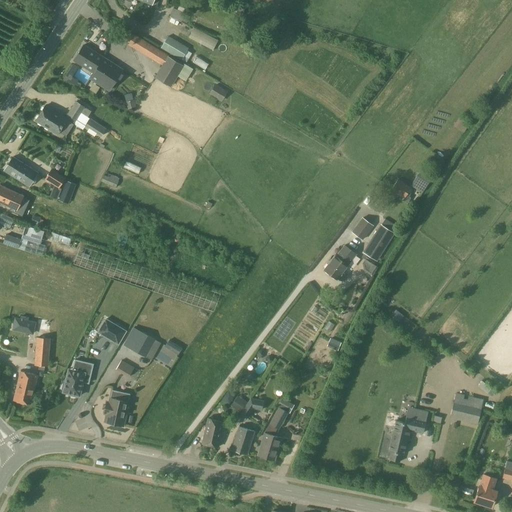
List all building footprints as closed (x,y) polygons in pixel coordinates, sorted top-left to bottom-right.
[(182,21),(185,13),(173,8),(169,16),(182,21)] [(213,50),(218,40),(194,27),(188,37),(213,50)] [(163,66),(169,55),(131,32),(125,43),(163,66)] [(187,48),(168,36),(161,47),(181,59),(187,48)] [(90,78),(93,80),(106,58),(84,44),(74,60),(94,73),(90,78)] [(169,55),(163,66),(157,76),(171,84),(183,64),(169,55)] [(106,58),(93,80),(110,91),(123,69),(106,58)] [(229,87),(216,79),(210,89),(223,97),(229,87)] [(86,126),(90,119),(87,117),(92,110),(85,106),(76,101),(68,113),(67,112),(64,117),(45,105),(36,121),(57,134),(59,132),(66,136),(74,124),(77,120),(86,126)] [(90,119),(86,126),(102,136),(106,129),(90,119)] [(35,178),(38,173),(13,157),(4,170),(30,187),(32,182),(34,182),(36,181),(36,179),(35,178)] [(138,173),(140,167),(126,162),(124,167),(138,173)] [(50,169),(44,178),(58,187),(64,178),(50,169)] [(103,175),(101,181),(115,187),(119,178),(109,174),(108,177),(103,175)] [(417,175),(411,186),(422,193),(429,182),(417,175)] [(68,203),(75,184),(66,180),(59,199),(68,203)] [(404,199),(411,188),(398,180),(397,183),(396,182),(391,190),(404,199)] [(0,203),(18,212),(25,197),(1,186),(0,187),(0,203)] [(373,226),(363,218),(359,224),(353,232),(363,239),(369,231),(373,226)] [(394,233),(381,225),(364,252),(377,261),(394,233)] [(51,232),(49,239),(69,245),(71,238),(51,232)] [(19,240),(5,235),(2,242),(17,247),(19,240)] [(344,271),(357,254),(345,245),(336,256),(335,255),(324,270),(337,279),(339,280),(342,281),(345,280),(347,278),(347,275),(346,272),(344,271)] [(388,319),(396,325),(403,315),(395,309),(388,319)] [(36,323),(28,321),(20,319),(14,318),(12,331),(33,335),(36,323)] [(37,330),(50,331),(50,318),(37,318),(37,330)] [(127,331),(106,319),(97,333),(119,346),(127,331)] [(161,344),(133,328),(123,345),(152,361),(161,344)] [(49,366),(51,338),(36,337),(34,365),(49,366)] [(168,340),(164,346),(177,354),(181,348),(168,340)] [(94,365),(75,360),(71,377),(67,376),(66,382),(64,381),(62,390),(64,390),(64,392),(69,394),(68,396),(77,398),(78,396),(80,396),(84,378),(90,380),(94,365)] [(134,368),(122,360),(116,370),(129,377),(134,368)] [(31,404),(37,375),(21,372),(14,400),(31,404)] [(424,382),(419,391),(448,408),(453,400),(424,382)] [(105,422),(123,426),(128,402),(127,402),(129,395),(112,391),(109,403),(107,402),(104,413),(107,414),(105,422)] [(247,403),(237,396),(231,406),(240,413),(247,403)] [(262,411),(264,400),(251,398),(247,403),(240,413),(247,417),(253,409),(262,411)] [(289,412),(288,413),(289,414),(294,405),(281,398),(280,400),(276,407),(278,408),(279,407),(289,412)] [(478,425),(481,410),(454,403),(450,418),(478,425)] [(279,407),(278,408),(270,424),(279,429),(288,413),(289,412),(279,407)] [(218,447),(224,422),(208,418),(202,444),(218,447)] [(390,460),(400,462),(401,454),(403,454),(407,437),(409,438),(411,429),(415,430),(415,431),(423,433),(426,421),(412,418),(410,424),(396,420),(389,451),(392,452),(390,460)] [(247,454),(254,431),(239,427),(232,449),(247,454)] [(275,460),(282,438),(264,433),(258,455),(275,460)] [(511,480),(511,461),(507,460),(505,467),(502,478),(511,480)] [(493,490),(497,478),(483,474),(479,485),(474,501),(492,507),(497,491),(493,490)] [(472,495),(473,489),(461,485),(459,491),(472,495)]
